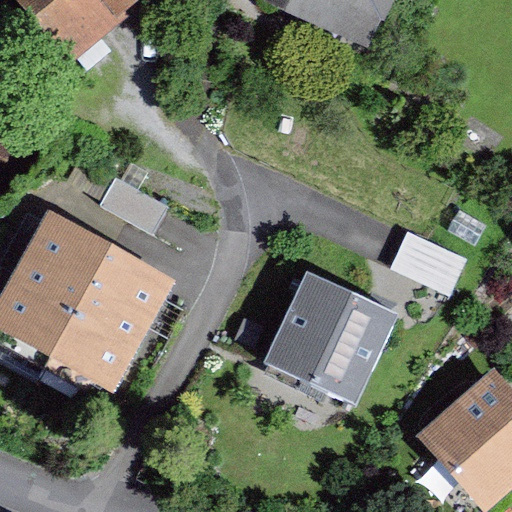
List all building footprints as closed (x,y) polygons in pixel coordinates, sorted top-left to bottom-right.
[(0,0),(0,3),(30,38),(62,76),(144,0),(0,0)] [(388,0),(211,0),(357,66),(388,0)] [(0,262),(0,265),(25,280),(1,322),(53,351),(106,257),(67,235),(28,213),(0,262)] [(483,229),(454,213),(442,235),(471,251),(483,229)] [(463,264),(404,234),(383,276),(442,305),(463,264)] [(106,257),(53,351),(106,380),(158,286),(132,272),(106,257)] [(296,284),(282,314),(270,308),(249,351),(261,357),(251,377),(344,422),(389,328),(296,284)] [(492,511),(511,494),(511,412),(481,379),(403,450),(459,511),(492,511)]
